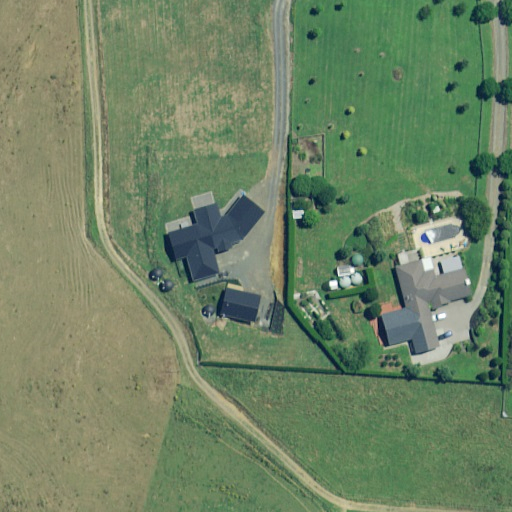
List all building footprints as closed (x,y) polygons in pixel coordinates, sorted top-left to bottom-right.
[(217,273),(211,255),(230,249),(228,244),(242,240),(241,238),(262,213),(242,197),(227,215),(217,217),(213,204),(192,210),(196,225),(165,234),(173,261),(184,258),(191,281),(217,273)] [(422,273),(419,261),(394,267),(403,308),(402,309),(409,339),(433,333),(427,310),(439,307),(438,304),(468,297),(461,269),(432,276),(431,270),(422,273)] [(349,276),(352,287),(363,284),(360,273),(349,276)] [(337,279),(339,290),(352,287),(349,276),(337,279)] [(339,290),(337,279),(326,282),(328,293),(339,290)] [(258,295),(224,288),(218,316),(252,323),(258,295)]
